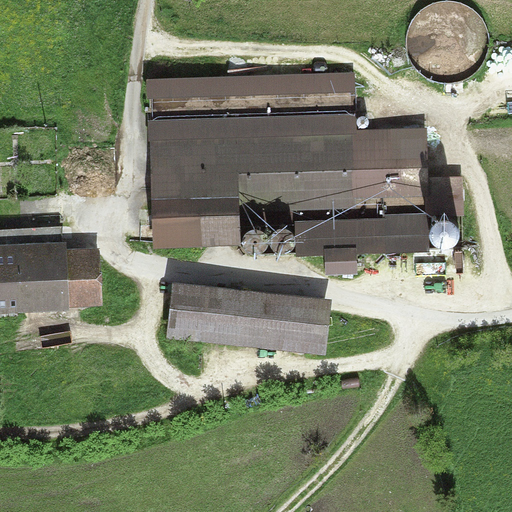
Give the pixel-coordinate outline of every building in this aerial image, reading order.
[(347,75),(149,82),(150,96),(348,90),(347,75)] [(155,245),(155,246),(235,243),(234,211),(352,207),(351,196),(428,195),(426,134),(349,137),(349,120),(151,126),(155,245)] [(382,223),(295,226),(296,256),(325,255),(325,273),(353,272),(352,254),(383,253),(382,223)] [(290,248),(293,243),(293,238),(291,233),(287,230),(282,228),(278,228),(273,230),(270,233),(268,238),(268,242),(270,247),(273,250),(278,252),(282,253),(287,251),(290,248)] [(263,249),(265,244),(266,240),(265,236),(261,231),(258,229),(253,229),(248,230),(244,233),(242,237),(241,242),(242,246),(245,250),(249,253),(254,254),(259,252),(263,249)] [(0,309),(95,304),(92,257),(60,259),(59,252),(0,255),(0,309)] [(169,337),(319,353),(323,315),(174,299),(169,337)]
